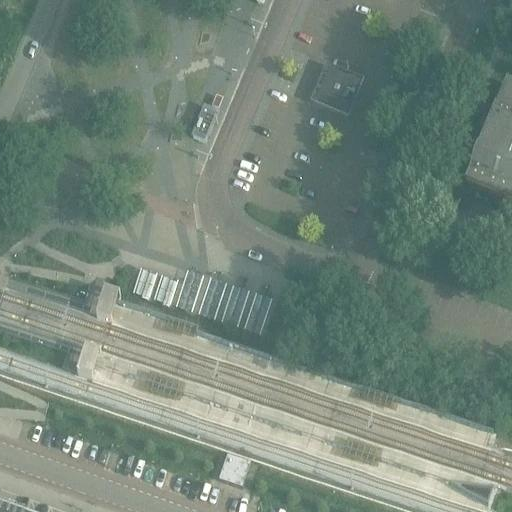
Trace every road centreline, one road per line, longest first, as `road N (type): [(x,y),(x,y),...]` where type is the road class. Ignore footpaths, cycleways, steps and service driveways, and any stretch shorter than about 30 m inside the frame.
road 1 (unclassified): [(287,0),(215,200),(241,237),(360,285)]
road 2 (unclassified): [(473,0),(360,285)]
road 3 (unclassified): [(164,511),(0,454)]
road 4 (unclassified): [(0,111),(47,0)]
